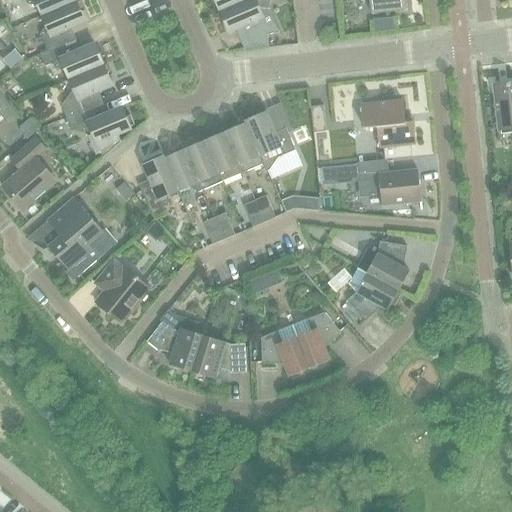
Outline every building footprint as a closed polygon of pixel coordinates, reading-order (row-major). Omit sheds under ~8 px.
[(37,5),(42,15),(76,1),(75,0),(25,0),(27,4),(37,5)] [(215,0),(220,11),(245,0),(215,0)] [(279,33),(268,7),(269,0),(245,0),(220,11),(229,32),(249,23),(254,36),(279,33)] [(369,0),(371,14),(407,10),(405,0),(369,0)] [(40,33),(47,50),(47,51),(69,41),(65,30),(85,21),(76,1),(42,15),(46,25),(40,33)] [(393,17),(373,19),(374,31),(394,29),(393,17)] [(65,69),(69,79),(103,64),(95,44),(74,52),(69,41),(47,51),(47,50),(40,54),(45,66),(53,63),(55,68),(65,69)] [(15,49),(3,59),(11,68),(23,58),(15,49)] [(61,106),(66,118),(97,105),(92,94),(112,85),(103,64),(69,79),(73,89),(61,106)] [(511,82),(493,85),(499,134),(511,132),(511,82)] [(372,103),(361,104),(364,128),(377,126),(379,148),(382,148),(383,160),(387,159),(411,157),(410,145),(415,144),(413,122),(405,122),(402,100),(386,102),(383,97),(372,103)] [(126,117),(122,107),(101,116),(97,105),(66,118),(71,130),(92,133),(102,157),(101,158),(102,158),(122,141),(121,140),(121,141),(118,134),(131,129),(130,126),(134,125),(130,115),(126,117)] [(326,131),(323,105),(311,107),(313,132),(326,131)] [(266,112),(245,121),(259,156),(270,151),(278,157),(295,150),(286,128),(274,133),(266,112)] [(240,126),(226,132),(243,172),(248,170),(249,160),(259,156),(245,121),(239,124),(240,126)] [(211,136),(204,139),(223,181),(243,172),(226,132),(212,138),(211,136)] [(2,186),(23,210),(56,182),(36,159),(46,150),(35,138),(11,159),(21,170),(2,186)] [(199,144),(185,150),(202,190),(223,181),(204,139),(198,142),(199,144)] [(197,192),(202,190),(185,150),(172,156),(171,153),(164,156),(179,190),(188,186),(197,192)] [(169,195),(179,190),(164,156),(143,165),(152,185),(141,190),(150,212),(156,219),(166,215),(163,207),(167,205),(169,195)] [(383,160),(357,163),(359,181),(361,197),(370,196),(370,195),(380,193),(382,205),(421,201),(418,170),(389,173),(387,159),(383,160)] [(336,166),(321,168),(323,185),(337,183),(336,166)] [(124,182),(116,190),(126,201),(135,194),(124,182)] [(266,195),(255,200),(264,222),(275,217),(266,195)] [(292,196),(281,200),(286,211),(294,208),(292,196)] [(74,198),(47,221),(60,236),(48,246),(68,270),(65,272),(71,279),(116,241),(105,228),(102,230),(74,198)] [(255,200),(244,205),(253,227),(264,222),(255,200)] [(225,213),(214,217),(224,239),(235,235),(225,213)] [(214,217),(203,222),(212,244),(224,239),(214,217)] [(155,222),(146,232),(156,241),(165,231),(155,222)] [(378,253),(367,273),(398,291),(409,271),(403,268),(407,246),(380,241),(378,253)] [(96,302),(122,323),(150,288),(123,269),(124,268),(114,261),(96,283),(105,291),(96,302)] [(398,291),(367,273),(358,268),(348,284),(356,292),(347,301),(365,321),(381,307),(388,310),(391,304),(394,306),(400,295),(397,293),(398,291)] [(278,269),(271,272),(276,285),(283,282),(278,269)] [(271,272),(264,275),(269,288),(276,285),(271,272)] [(247,291),(247,277),(235,282),(236,288),(241,292),(247,291)] [(192,371),(203,336),(207,325),(178,316),(169,309),(160,319),(163,321),(147,342),(159,351),(161,350),(173,354),(170,364),(192,371)] [(292,325),(297,336),(309,368),(330,360),(325,347),(341,332),(324,313),(307,319),(292,325)] [(237,320),(234,328),(244,332),(247,323),(237,320)] [(309,368),(297,336),(292,325),(261,338),(262,364),(284,363),(289,376),(309,368)] [(232,345),(203,336),(192,371),(215,378),(218,368),(230,371),(230,373),(246,372),(245,344),(232,345)]
